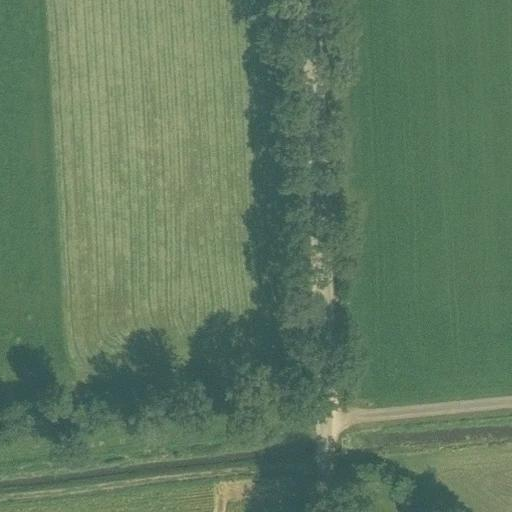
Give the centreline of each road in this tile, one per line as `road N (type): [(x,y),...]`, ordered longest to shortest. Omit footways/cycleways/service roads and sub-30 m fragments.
road 1 (unclassified): [(320,511),(328,395),(311,0)]
road 2 (unknown): [(328,395),(442,406),(511,400)]
